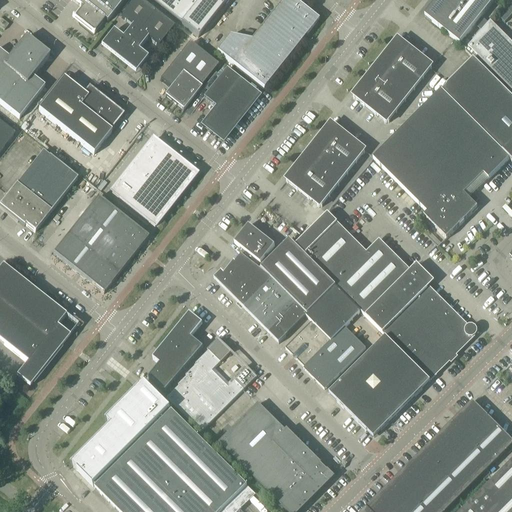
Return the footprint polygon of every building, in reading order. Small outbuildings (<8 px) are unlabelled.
[(69,0),(82,10),(73,20),(80,26),(93,36),(104,22),(106,24),(125,0),(69,0)] [(111,54),(119,60),(154,15),(135,0),(121,19),(132,27),(111,54)] [(148,0),(197,39),(228,0),(148,0)] [(289,0),(286,0),(250,43),(228,38),(216,54),(263,91),(300,44),(314,27),(315,25),(315,23),(315,21),(314,20),(313,18),(289,0)] [(437,0),(424,17),(459,45),(495,0),(437,0)] [(154,15),(119,60),(126,66),(147,40),(158,49),(173,30),(154,15)] [(465,52),(473,60),(511,99),(511,45),(490,23),(465,52)] [(0,105),(9,112),(19,120),(44,88),(32,79),(49,57),(25,39),(8,60),(0,53),(0,105)] [(353,98),(371,112),(386,125),(431,68),(397,41),(353,98)] [(181,112),(182,113),(217,68),(189,45),(160,82),(170,90),(164,98),(165,99),(166,98),(182,111),(181,112)] [(441,92),(509,160),(511,163),(511,99),(473,60),(446,87),(448,90),(446,92),(445,91),(444,91),(443,91),(442,91),(441,92)] [(203,128),(222,143),(258,97),(225,71),(203,100),(216,111),(203,128)] [(119,115),(116,112),(92,93),(87,99),(63,81),(38,112),(93,156),(111,134),(106,130),(119,115)] [(509,160),(441,92),(372,160),(427,215),(423,218),(446,241),(477,210),(463,196),(483,176),(488,181),(509,160)] [(0,153),(14,135),(0,123),(0,153)] [(286,182),(319,209),(364,153),(330,126),(286,182)] [(152,143),(118,185),(111,194),(154,228),(159,222),(156,220),(190,177),(156,150),(158,148),(152,143)] [(42,154),(17,186),(16,186),(1,205),(1,206),(1,207),(1,208),(18,221),(17,223),(24,228),(25,226),(34,234),(77,181),(49,158),(48,159),(42,154)] [(103,296),(133,258),(148,239),(97,199),(52,255),(103,296)] [(295,248),(335,288),(385,338),(430,383),(475,338),(477,336),(477,332),(475,329),(472,328),(469,328),(466,329),(427,290),(434,284),(416,266),(410,273),(379,242),(366,254),(337,225),(327,215),(295,248)] [(335,288),(295,248),(289,242),(271,259),(267,256),(274,248),(248,227),(234,245),(240,249),(236,254),(241,257),(268,279),(307,317),(334,289),(335,288)] [(268,279),(241,257),(235,265),(233,264),(223,276),(221,273),(213,280),(242,309),(268,279)] [(2,267),(0,269),(0,343),(27,364),(16,378),(29,389),(69,338),(57,328),(65,317),(2,267)] [(278,345),(305,319),(307,317),(268,279),(242,309),(278,345)] [(359,314),(334,289),(307,317),(305,319),(311,324),(285,350),(291,356),(293,356),(299,361),(299,363),(298,364),(305,370),(305,371),(304,372),(324,391),(365,350),(344,329),(359,314)] [(189,315),(171,338),(152,361),(159,366),(148,380),(165,394),(203,350),(191,340),(202,326),(189,315)] [(430,383),(385,338),(328,395),(373,440),(430,383)] [(248,370),(245,368),(228,385),(226,387),(223,384),(225,382),(218,374),(216,377),(212,373),(214,371),(230,354),(231,353),(217,339),(216,340),(217,341),(212,346),(207,352),(208,353),(195,366),(196,366),(185,377),(186,378),(178,387),(179,387),(166,400),(168,402),(164,406),(169,410),(173,407),(176,410),(200,434),(243,392),(256,379),(256,380),(257,379),(248,370)] [(94,490),(116,511),(224,511),(247,488),(171,413),(170,414),(169,412),(170,411),(169,410),(164,406),(143,384),(142,385),(143,386),(105,424),(106,424),(107,423),(111,428),(71,468),(72,467),(93,488),(94,487),(95,489),(94,490)] [(511,443),(472,404),(445,430),(487,472),(511,447),(511,443)] [(326,472),(320,466),(321,466),(286,431),(285,433),(258,406),(218,445),(284,511),(301,511),(334,479),(327,472),(326,472)] [(445,430),(419,457),(461,499),(487,472),(445,430)] [(419,457),(392,483),(420,511),(447,511),(461,499),(419,457)] [(511,511),(511,462),(461,511),(511,511)] [(420,511),(392,483),(366,510),(367,511),(420,511)]
